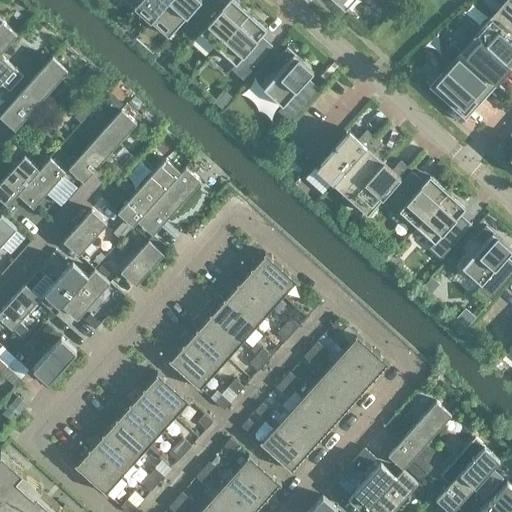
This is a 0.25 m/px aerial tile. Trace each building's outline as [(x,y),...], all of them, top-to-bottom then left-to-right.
[(137,0),(130,8),(131,9),(139,0),(140,0),(156,14),(168,0),(137,0)] [(168,0),(156,14),(173,29),(199,0),(168,0)] [(200,30),(218,46),(247,14),(238,6),(240,4),(235,0),(231,0),(227,5),(221,0),(205,0),(183,25),(195,36),(200,30)] [(511,4),(507,0),(505,0),(506,0),(510,4),(496,20),(492,16),(491,16),(511,35),(511,4)] [(247,14),(218,46),(236,62),(231,68),(243,79),(273,46),(258,33),(264,26),(258,20),(256,22),(247,14)] [(511,35),(491,16),(476,33),(505,59),(511,51),(511,35)] [(0,52),(17,34),(2,20),(0,21),(0,52)] [(505,59),(476,33),(461,50),(494,81),(502,73),(497,68),(505,59)] [(311,68),(287,46),(276,59),(283,65),(263,87),(283,104),(278,110),(290,120),(319,88),(305,75),(311,68)] [(494,81),(461,50),(446,67),(475,93),(483,84),(487,89),(494,81)] [(0,53),(0,82),(14,67),(0,53)] [(13,100),(29,113),(68,70),(53,56),(13,100)] [(475,93),(446,67),(430,85),(452,105),(447,110),(459,121),(471,107),(466,102),(475,93)] [(121,108),(82,152),(97,165),(136,122),(121,108)] [(316,165),(333,181),(374,136),(366,129),(355,142),(345,133),(316,165)] [(374,136),(333,181),(350,196),(380,164),(370,156),(382,143),(374,136)] [(25,155),(0,182),(0,197),(8,204),(18,192),(40,168),(25,155)] [(50,157),(40,168),(18,192),(33,206),(65,170),(50,157)] [(166,157),(131,196),(147,209),(151,204),(181,171),(166,157)] [(380,164),(350,196),(368,212),(409,167),(400,159),(389,172),(380,164)] [(186,166),(181,171),(151,204),(167,218),(201,179),(186,166)] [(399,209),(417,225),(446,192),(437,184),(438,182),(432,176),(426,183),(411,170),(382,203),(394,214),(399,209)] [(446,192),(417,225),(434,241),(430,246),(442,257),(471,224),(457,211),(463,204),(457,198),(455,200),(446,192)] [(107,222),(92,209),(64,240),(79,253),(107,222)] [(1,211),(0,212),(0,243),(16,225),(1,211)] [(489,299),(511,272),(511,261),(503,253),(510,246),(486,225),(475,237),(481,243),(461,265),(481,283),(476,288),(489,299)] [(164,252),(149,239),(121,270),(136,284),(164,252)] [(251,266),(251,267),(282,295),(295,281),(296,283),(298,281),(265,251),(263,253),(265,254),(253,267),(251,266)] [(73,261),(40,298),(55,311),(62,304),(88,275),(73,261)] [(269,311),(282,295),(251,267),(250,268),(251,269),(239,283),(238,281),(237,282),(269,311)] [(88,275),(62,304),(77,318),(110,281),(94,268),(88,275)] [(269,311),(237,282),(236,283),(238,284),(226,298),(224,297),(223,297),(255,326),(269,311)] [(0,316),(12,327),(40,296),(25,283),(0,310),(0,316)] [(321,301),(312,293),(305,301),(314,309),(321,301)] [(255,326),(223,297),(223,298),(224,300),(212,313),(211,312),(210,313),(241,341),(255,326)] [(241,341),(210,313),(209,314),(210,315),(198,328),(197,327),(196,328),(228,356),(241,341)] [(290,317),(284,324),(293,332),(299,325),(290,317)] [(332,325),(341,332),(347,325),(338,317),(332,325)] [(35,365),(59,332),(43,320),(18,352),(35,365)] [(286,340),(293,332),(284,324),(277,332),(286,340)] [(228,356),(196,328),(195,329),(197,330),(185,343),(183,342),(183,343),(214,371),(228,356)] [(389,363),(356,333),(355,335),(356,336),(343,350),(375,379),(376,378),(374,376),(386,363),(388,364),(389,363)] [(76,350),(61,336),(33,367),(48,381),(76,350)] [(317,341),(311,348),(319,356),(326,348),(317,341)] [(22,376),(30,367),(4,343),(0,346),(0,371),(8,363),(22,376)] [(214,371),(183,343),(182,344),(183,345),(171,358),(170,357),(168,359),(201,389),(203,387),(201,385),(214,371)] [(263,347),(256,355),(265,363),(272,355),(263,347)] [(313,363),(319,356),(311,348),(304,356),(313,363)] [(375,379),(343,350),(330,365),(361,394),(362,393),(361,392),(373,378),(374,379),(375,379)] [(259,370),(265,363),(256,355),(250,362),(259,370)] [(361,394),(330,365),(316,381),(348,409),(348,408),(347,407),(359,393),(361,395),(361,394)] [(190,401),(157,371),(156,373),(157,374),(145,388),(144,386),(143,387),(175,415),(187,401),(189,403),(190,401)] [(290,371),(283,379),(292,386),(299,379),(290,371)] [(235,378),(229,386),(237,394),(244,386),(235,378)] [(285,394),(292,386),(283,379),(277,386),(285,394)] [(348,409),(316,381),(303,396),(334,424),(335,423),(334,422),(346,409),(347,410),(348,409)] [(161,431),(175,415),(143,387),(142,388),(144,389),(132,403),(130,401),(129,402),(161,431)] [(222,393),(215,401),(224,409),(231,401),(222,393)] [(334,424),(303,396),(289,411),(320,439),(321,438),(320,437),(332,424),(333,425),(334,424)] [(402,438),(417,452),(451,413),(436,400),(402,438)] [(161,431),(129,402),(129,403),(130,404),(118,418),(117,417),(116,418),(147,446),(161,431)] [(271,410),(262,402),(255,410),(264,417),(271,410)] [(320,439),(289,411),(275,426),(307,455),(308,454),(306,452),(318,439),(320,440),(320,439)] [(213,421),(204,413),(197,420),(206,428),(213,421)] [(257,425),(248,417),(242,425),(251,433),(257,425)] [(147,446),(116,418),(115,418),(116,420),(104,433),(103,432),(102,433),(134,461),(147,446)] [(307,455),(275,426),(263,440),(261,439),(260,441),(293,470),(294,469),(293,467),(305,454),(306,455),(307,455)] [(134,461),(102,433),(101,434),(103,435),(91,448),(89,447),(89,448),(120,476),(134,461)] [(183,437),(176,444),(185,452),(192,444),(183,437)] [(239,445),(231,437),(224,444),(233,452),(239,445)] [(178,459),(185,452),(176,444),(170,452),(178,459)] [(465,496),(499,458),(484,445),(450,483),(465,496)] [(0,447),(0,511),(72,511),(62,503),(58,508),(57,507),(55,510),(42,499),(45,496),(39,491),(43,485),(1,447),(0,447)] [(363,466),(372,455),(365,447),(355,458),(363,466)] [(120,476),(89,448),(88,449),(89,450),(77,463),(76,462),(74,464),(107,493),(109,492),(107,490),(120,476)] [(282,482),(249,453),(247,455),(249,456),(236,470),(267,498),(268,497),(267,496),(279,483),(280,484),(282,482)] [(210,460),(203,468),(212,476),(218,468),(210,460)] [(381,461),(348,498),(363,511),(370,505),(396,475),(381,461)] [(156,467),(149,475),(158,482),(164,475),(156,467)] [(205,483),(212,476),(203,468),(196,475),(205,483)] [(402,468),(396,475),(370,505),(377,511),(390,511),(417,482),(402,468)] [(267,498),(236,470),(222,485),(251,511),(253,511),(265,498),(267,499),(267,498)] [(151,490),(158,482),(149,475),(142,482),(151,490)] [(511,485),(507,481),(478,511),(506,511),(508,510),(511,505),(511,485)] [(251,511),(222,485),(209,500),(221,511),(251,511)] [(182,491),(176,498),(184,506),(191,499),(182,491)] [(307,511),(334,511),(338,508),(323,495),(307,511)] [(128,498),(121,506),(128,511),(131,511),(136,506),(128,498)] [(175,511),(179,511),(184,506),(176,498),(169,506),(175,511)] [(221,511),(209,500),(198,511),(221,511)]
